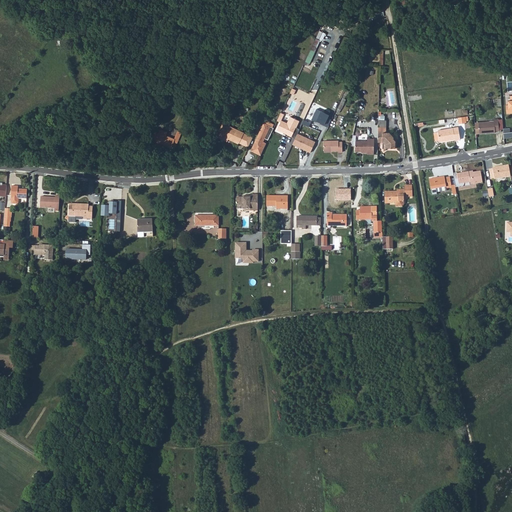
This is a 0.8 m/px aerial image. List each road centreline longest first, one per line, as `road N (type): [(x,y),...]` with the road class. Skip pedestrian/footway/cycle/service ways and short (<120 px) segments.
road 1 (track): [(473,511),(474,464),(387,0)]
road 2 (unclassified): [(0,168),(129,180),(385,169),(511,148)]
road 3 (track): [(27,511),(122,380),(181,339),(301,313),(408,309),(443,319)]
road 4 (track): [(171,177),(173,343)]
